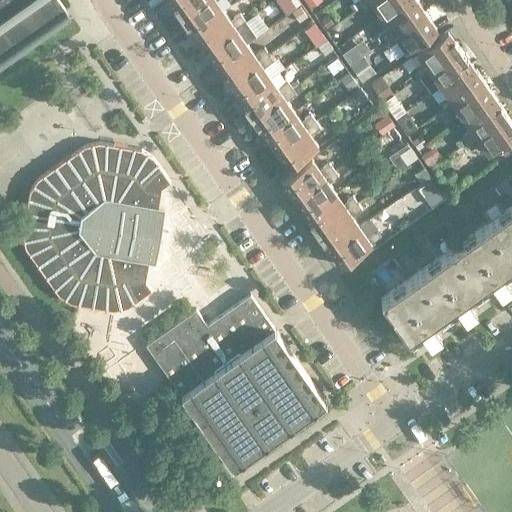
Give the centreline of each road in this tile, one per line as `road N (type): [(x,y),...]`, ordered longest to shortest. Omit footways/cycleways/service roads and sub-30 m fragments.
road 1 (residential): [(398,422),(105,0)]
road 2 (unclassified): [(269,511),(398,422)]
road 3 (residential): [(398,422),(511,343)]
